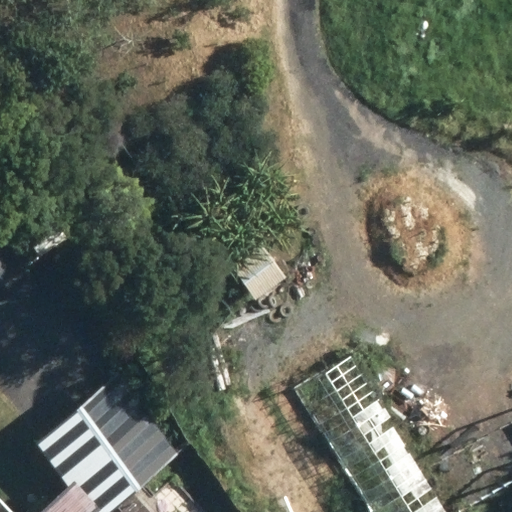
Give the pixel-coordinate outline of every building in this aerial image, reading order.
[(104,109),(87,82),(62,98),(80,124),(104,109)] [(0,279),(33,255),(0,209),(0,279)] [(229,310),(184,233),(133,261),(177,341),(229,310)] [(288,379),(368,511),(440,511),(340,348),(288,379)] [(101,511),(171,451),(104,373),(21,444),(53,483),(22,511),(101,511)] [(321,444),(299,407),(283,416),(304,453),(321,444)] [(511,421),(484,442),(511,480),(511,421)]
